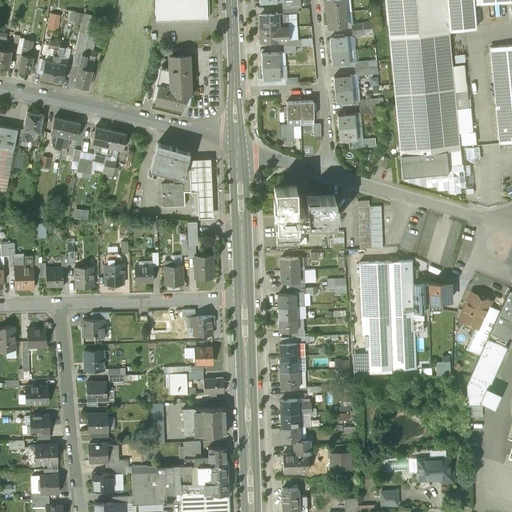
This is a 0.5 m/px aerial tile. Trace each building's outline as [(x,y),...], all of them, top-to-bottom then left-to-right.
[(206,0),(154,0),(155,20),(207,19),(206,0)] [(342,0),(326,0),(326,4),(327,13),(344,12),(342,0)] [(384,0),(388,35),(449,30),(446,0),(384,0)] [(511,0),(446,0),(449,30),(476,28),(474,4),(511,0)] [(80,14),(69,12),(67,20),(78,23),(80,14)] [(344,12),(327,13),(327,22),(328,22),(328,26),(345,25),(344,12)] [(60,15),(50,13),(47,27),(58,30),(59,22),(58,22),(60,15)] [(277,14),(260,15),(260,19),(260,28),(277,27),(277,14)] [(282,14),(277,14),(277,27),(287,27),(287,14),(282,14)] [(352,23),(353,30),(372,28),(371,21),(352,23)] [(277,27),(260,28),(261,37),(261,41),(278,41),(277,27)] [(287,27),(277,27),(278,41),(283,40),(288,40),(287,27)] [(372,28),(353,30),(354,38),(373,35),(372,28)] [(449,30),(388,35),(399,156),(446,151),(460,150),(458,132),(456,109),(449,30)] [(75,51),(72,65),(71,71),(79,73),(79,70),(93,73),(97,57),(93,56),(94,49),(87,48),(89,35),(78,33),(75,51)] [(25,38),(19,37),(18,44),(17,48),(16,53),(21,54),(22,54),(25,38)] [(346,37),(329,38),(330,43),(329,43),(330,51),(347,50),(346,37)] [(32,40),(25,38),(22,54),(29,55),(32,40)] [(59,42),(49,40),(48,46),(47,46),(45,59),(55,61),(57,56),(58,47),(59,42)] [(511,44),(489,47),(499,143),(511,141),(511,44)] [(75,51),(58,47),(57,56),(60,56),(59,62),(69,64),(72,65),(75,51)] [(13,53),(0,50),(0,67),(10,70),(13,53)] [(347,50),(330,51),(331,61),(331,60),(332,65),(349,63),(347,50)] [(278,53),(262,53),(262,58),(261,58),(262,66),(279,66),(278,54),(278,53)] [(284,53),(278,54),(279,66),(287,65),(287,53),(284,53)] [(22,54),(21,54),(17,70),(30,72),(33,56),(29,55),(22,54)] [(168,69),(164,87),(159,86),(155,102),(182,109),(185,95),(188,95),(187,56),(171,57),(171,69),(168,69)] [(55,61),(45,59),(42,58),(41,65),(43,66),(41,74),(41,77),(52,79),(55,61)] [(357,61),(357,68),(376,67),(375,59),(357,61)] [(59,62),(55,61),(52,79),(63,81),(65,71),(67,71),(69,64),(59,62)] [(279,66),(262,66),(262,75),(263,80),(279,79),(279,66)] [(376,67),(357,68),(358,74),(358,76),(377,74),(376,67)] [(79,70),(79,73),(76,87),(90,90),(92,82),(95,83),(97,77),(93,76),(93,73),(79,70)] [(358,74),(350,75),(351,88),(359,87),(358,76),(358,74)] [(377,74),(369,76),(371,86),(379,84),(377,74)] [(350,75),(333,77),(333,81),(334,90),(351,88),(350,75)] [(360,99),(359,87),(351,88),(352,101),(360,101),(360,99)] [(351,88),(334,90),(335,99),(336,103),(352,101),(351,88)] [(360,101),(361,106),(373,105),(380,104),(379,98),(360,99),(360,101)] [(299,101),(290,101),(286,102),(287,119),(300,118),(299,101)] [(308,101),(299,101),(300,118),(313,118),(313,101),(308,101)] [(373,105),(361,106),(362,115),(374,114),(373,105)] [(470,108),(456,109),(458,132),(460,132),(472,131),(470,108)] [(42,115),(26,112),(23,129),(23,130),(29,131),(39,133),(40,129),(43,129),(44,122),(41,121),(42,115)] [(354,113),(337,115),(337,119),(338,128),(355,127),(354,113)] [(66,120),(53,117),(51,132),(50,133),(60,135),(63,136),(66,120)] [(300,118),(287,119),(287,125),(287,127),(293,127),(300,126),(300,118)] [(80,122),(66,120),(63,136),(66,136),(77,138),(80,122)] [(287,127),(287,125),(280,125),(281,138),(287,138),(288,143),(294,143),(293,127),(287,127)] [(112,130),(95,126),(91,143),(95,144),(101,145),(108,146),(112,130)] [(16,139),(17,132),(17,131),(0,127),(0,146),(14,149),(14,147),(16,139)] [(355,127),(338,128),(339,137),(339,141),(356,140),(355,127)] [(126,133),(112,130),(108,146),(123,150),(126,133)] [(50,133),(51,132),(45,131),(42,152),(47,153),(50,133)] [(472,131),(460,132),(461,144),(476,143),(474,131),(472,131)] [(61,146),(63,136),(60,135),(59,139),(57,139),(55,145),(61,146)] [(30,141),(27,140),(27,141),(21,140),(16,139),(14,147),(20,148),(21,144),(29,146),(30,141)] [(189,151),(157,142),(149,169),(173,175),(182,178),(186,163),(190,163),(190,155),(189,151)] [(101,145),(95,144),(93,153),(95,153),(99,154),(101,145)] [(59,160),(61,146),(55,145),(53,159),(59,160)] [(108,146),(101,145),(99,154),(106,155),(108,146)] [(0,194),(5,195),(14,149),(0,146),(0,194)] [(479,146),(465,148),(466,159),(471,162),(476,162),(480,157),(479,146)] [(81,150),(74,149),(72,160),(79,161),(80,158),(81,150)] [(460,150),(446,151),(447,166),(461,164),(461,162),(461,161),(460,150)] [(446,151),(399,156),(401,177),(402,177),(424,175),(448,173),(447,166),(446,151)] [(99,154),(95,153),(93,160),(104,162),(106,155),(99,154)] [(210,154),(190,155),(190,163),(191,187),(197,186),(199,217),(213,216),(210,154)] [(389,159),(379,154),(374,164),(384,169),(389,159)] [(92,160),(80,158),(79,161),(79,163),(77,171),(90,173),(92,160)] [(190,163),(186,163),(182,178),(173,175),(173,184),(182,184),(183,191),(191,191),(191,187),(190,163)] [(448,173),(424,175),(425,186),(425,187),(436,186),(437,190),(438,190),(448,189),(448,194),(461,192),(460,188),(465,188),(463,164),(461,164),(447,166),(448,173)] [(425,186),(424,175),(402,177),(402,180),(408,181),(408,182),(409,182),(414,183),(414,184),(414,183),(420,185),(425,186)] [(173,184),(161,184),(161,206),(183,205),(183,191),(182,184),(173,184)] [(296,186),(274,187),(276,246),(298,245),(297,221),(307,220),(307,223),(335,222),(335,215),(337,215),(336,203),(334,203),(334,196),(306,197),(307,207),(296,207),(296,186)] [(369,200),(357,201),(359,248),(371,248),(370,224),(369,200)] [(381,206),(369,206),(370,224),(381,224),(381,206)] [(88,218),(88,208),(73,208),(73,218),(88,218)] [(186,218),(187,244),(194,244),(198,244),(197,218),(186,218)] [(370,224),(371,248),(382,248),(381,224),(370,224)] [(343,231),(332,232),(332,250),(344,249),(343,231)] [(15,254),(14,248),(8,248),(8,258),(9,267),(14,267),(14,266),(24,266),(23,255),(24,255),(23,254),(15,254)] [(117,253),(107,254),(105,257),(105,265),(104,265),(105,285),(122,284),(122,264),(120,264),(120,256),(117,253)] [(24,255),(23,255),(24,266),(14,266),(14,267),(15,289),(34,288),(33,268),(33,266),(32,255),(24,255)] [(202,258),(194,259),(195,278),(212,277),(211,255),(202,256),(202,258)] [(297,257),(280,258),(280,270),(298,270),(297,257)] [(172,261),(164,261),(165,284),(182,284),(181,266),(172,266),(172,261)] [(412,261),(359,263),(360,290),(365,290),(368,371),(416,369),(414,331),(413,284),(412,261)] [(152,266),(134,267),(135,282),(144,281),(144,282),(152,282),(151,274),(152,274),(152,267),(152,266)] [(62,268),(46,269),(46,267),(45,267),(46,279),(46,288),(47,288),(47,287),(63,286),(63,287),(63,277),(62,268)] [(93,267),(74,267),(75,287),(93,287),(93,267)] [(298,270),(280,270),(281,282),(291,282),(298,281),(298,270)] [(320,287),(332,286),(332,278),(319,278),(320,287)] [(449,282),(428,283),(429,311),(442,310),(442,301),(450,300),(449,282)] [(428,283),(413,284),(414,331),(423,331),(422,310),(429,311),(428,283)] [(345,286),(335,286),(335,294),(346,294),(345,286)] [(499,311),(497,314),(511,321),(511,320),(511,291),(508,290),(499,311)] [(305,293),(294,294),(295,306),(305,306),(309,305),(308,293),(305,293)] [(292,294),(277,294),(278,307),(295,306),(294,294),(292,294)] [(483,300),(470,294),(463,311),(470,314),(467,320),(479,326),(488,306),(489,303),(490,301),(489,300),(489,299),(488,299),(486,298),(485,299),(484,299),(483,300)] [(295,306),(278,307),(278,319),(295,318),(295,306)] [(305,318),(305,306),(295,306),(295,318),(302,318),(305,318)] [(499,311),(488,306),(479,326),(469,348),(480,353),(497,314),(499,311)] [(511,321),(497,314),(487,338),(501,345),(511,321)] [(195,317),(193,317),(193,335),(211,334),(210,316),(195,317)] [(295,318),(278,319),(279,331),(296,331),(295,318)] [(105,319),(82,320),(83,338),(103,337),(103,327),(105,327),(105,319)] [(14,327),(3,327),(3,329),(0,329),(0,332),(0,331),(0,349),(11,349),(11,343),(14,343),(14,327)] [(46,329),(27,329),(28,342),(28,346),(28,344),(37,344),(37,346),(46,346),(46,329)] [(480,353),(466,384),(466,388),(488,388),(506,347),(501,345),(487,338),(480,353)] [(305,356),(305,342),(295,343),(296,357),(305,356)] [(295,343),(278,343),(279,357),(296,357),(295,343)] [(211,347),(193,348),(194,363),(202,363),(211,363),(211,347)] [(100,351),(83,351),(83,361),(85,361),(85,370),(103,370),(103,364),(102,359),(100,359),(100,353),(100,351)] [(296,357),(279,357),(280,371),(296,371),(296,357)] [(348,357),(334,358),(335,367),(349,367),(348,357)] [(194,363),(190,364),(190,368),(191,373),(202,373),(202,363),(194,363)] [(449,365),(436,366),(435,375),(449,374),(449,365)] [(296,371),(280,371),(280,388),(297,387),(297,377),(296,371)] [(297,377),(297,387),(306,387),(306,376),(297,377)] [(222,378),(202,379),(202,386),(203,393),(209,393),(222,392),(222,378)] [(180,381),(176,381),(178,394),(178,395),(186,394),(185,382),(185,380),(180,381)] [(176,381),(169,381),(170,394),(178,394),(176,381)] [(105,382),(85,383),(86,400),(99,399),(105,399),(105,395),(105,382)] [(47,386),(25,386),(25,398),(25,404),(47,403),(47,386)] [(488,388),(466,388),(467,405),(488,404),(488,388)] [(296,399),(280,400),(280,414),(297,413),(296,404),(296,399)] [(309,403),(296,404),(297,413),(297,414),(310,413),(309,403)] [(161,404),(149,404),(151,443),(163,443),(161,404)] [(223,407),(181,409),(183,437),(224,435),(223,407)] [(106,413),(86,413),(87,431),(89,431),(105,431),(107,431),(106,413)] [(297,413),(280,414),(281,428),(297,427),(297,414),(297,413)] [(48,415),(29,416),(29,418),(29,425),(26,425),(26,429),(26,433),(37,433),(47,433),(48,433),(48,415)] [(297,427),(281,428),(281,442),(292,441),(298,441),(298,440),(297,427)] [(24,440),(9,440),(9,450),(24,450),(24,440)] [(199,442),(183,442),(184,454),(192,454),(192,458),(193,458),(199,458),(199,442)] [(106,443),(88,443),(89,461),(105,461),(107,461),(107,460),(106,444),(106,443)] [(116,444),(106,444),(107,460),(116,460),(116,444)] [(56,445),(34,446),(35,464),(57,463),(56,445)] [(225,447),(208,447),(208,457),(208,458),(208,464),(225,464),(226,464),(225,447)] [(349,451),(329,452),(330,470),(350,469),(349,451)] [(293,453),(282,454),(282,472),(308,471),(307,453),(293,453)] [(448,457),(417,459),(418,471),(417,472),(417,478),(418,479),(441,478),(441,483),(453,483),(453,471),(449,472),(448,457)] [(226,470),(226,464),(225,464),(208,464),(193,465),(155,466),(155,473),(171,472),(226,470)] [(146,465),(137,466),(136,474),(146,473),(146,465)] [(226,476),(226,470),(171,472),(171,491),(170,491),(170,492),(178,492),(180,502),(180,511),(193,511),(227,511),(227,494),(209,495),(209,477),(226,476)] [(110,473),(92,473),(92,491),(113,490),(112,473),(112,472),(110,473)] [(171,472),(155,473),(156,491),(160,491),(170,491),(171,491),(171,472)] [(138,495),(138,498),(162,497),(160,491),(156,491),(155,473),(146,473),(136,474),(138,495)] [(34,475),(34,476),(31,476),(32,493),(40,493),(39,475),(34,475)] [(43,475),(39,475),(40,493),(40,494),(47,494),(58,493),(57,475),(43,475)] [(226,476),(209,477),(209,495),(227,494),(226,476)] [(297,488),(281,488),(282,500),(298,499),(297,496),(297,488)] [(396,490),(380,491),(380,505),(397,504),(396,490)] [(306,511),(306,496),(297,496),(298,499),(298,511),(306,511)] [(162,497),(138,498),(139,502),(139,506),(140,506),(162,505),(162,497)] [(357,511),(357,498),(344,499),(344,511),(357,511)] [(298,511),(298,499),(282,500),(281,511),(298,511)] [(112,502),(95,503),(94,511),(122,511),(123,510),(123,503),(123,502),(112,502)] [(132,502),(123,503),(123,510),(122,511),(135,511),(135,503),(135,502),(132,502)]
